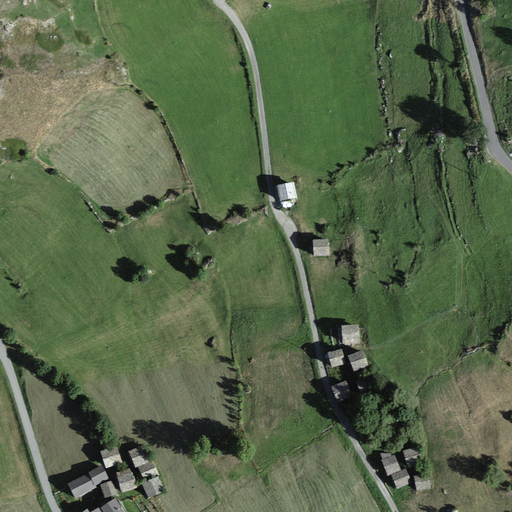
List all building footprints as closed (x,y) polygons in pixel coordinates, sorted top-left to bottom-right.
[(293,186),(278,189),(281,205),(297,202),(293,186)] [(329,242),(313,243),(315,260),(331,258),(329,242)] [(358,327),(342,329),(344,349),(360,348),(358,327)] [(342,354),(330,357),(334,370),(345,367),(342,354)] [(369,369),(362,355),(349,361),(356,375),(369,369)] [(370,378),(356,384),(363,399),(377,393),(370,378)] [(354,399),(347,383),(335,389),(341,404),(354,399)] [(144,448),(129,454),(136,470),(139,468),(151,463),(144,448)] [(117,449),(101,454),(107,470),(122,465),(117,449)] [(418,450),(404,454),(408,469),(422,465),(418,450)] [(402,473),(395,457),(383,463),(390,479),(394,477),(402,473)] [(152,463),(139,468),(145,482),(158,477),(152,463)] [(69,488),(76,499),(109,481),(103,469),(69,488)] [(129,471),(116,476),(123,496),(137,491),(129,471)] [(405,472),(394,477),(400,489),(410,484),(405,472)] [(428,476),(415,477),(417,493),(430,492),(428,476)] [(159,480),(142,487),(147,501),(164,494),(159,480)] [(117,497),(112,485),(101,489),(106,501),(117,497)] [(127,511),(120,499),(101,510),(102,511),(127,511)]
